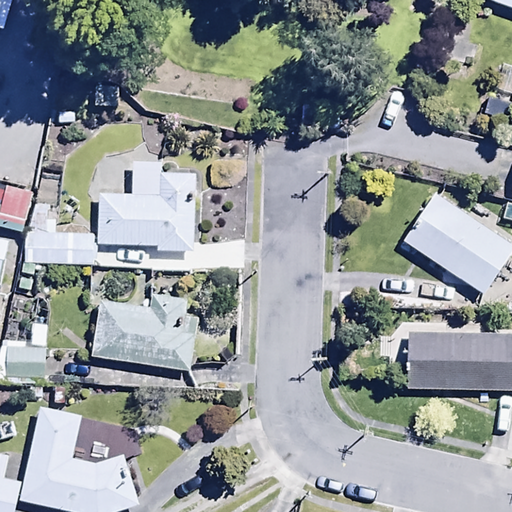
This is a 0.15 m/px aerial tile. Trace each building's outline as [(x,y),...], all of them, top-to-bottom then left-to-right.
[(129,195),(96,193),(94,242),(153,244),(153,249),(191,251),(193,226),(190,226),(192,172),(157,170),(157,160),(130,159),(129,195)] [(0,228),(18,233),(29,190),(3,184),(1,190),(0,189),(0,228)] [(400,236),(479,292),(511,244),(511,243),(433,188),(400,236)] [(511,200),(502,198),(497,216),(511,219),(511,200)] [(94,234),(53,233),(54,219),(45,219),(46,205),(28,204),(27,232),(22,232),(21,263),(93,264),(94,234)] [(0,324),(9,281),(0,278),(0,324)] [(185,297),(152,292),(150,306),(98,297),(89,353),(186,369),(195,314),(183,312),(185,297)] [(28,341),(0,340),(0,381),(46,383),(46,321),(28,321),(28,341)] [(511,332),(404,331),(403,386),(511,387),(511,332)] [(121,452),(112,455),(110,443),(83,450),(85,460),(69,456),(79,412),(38,403),(16,496),(86,511),(103,511),(134,502),(121,452)]
